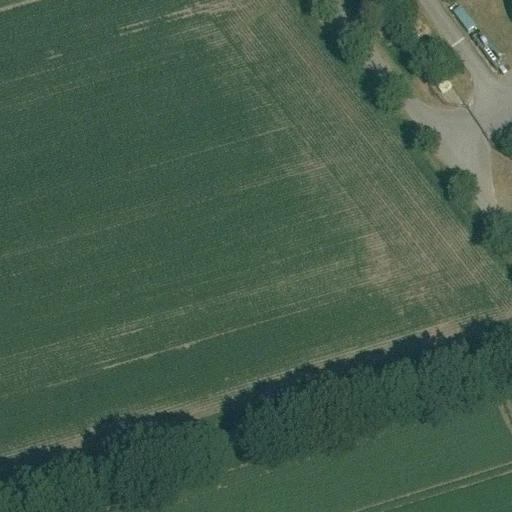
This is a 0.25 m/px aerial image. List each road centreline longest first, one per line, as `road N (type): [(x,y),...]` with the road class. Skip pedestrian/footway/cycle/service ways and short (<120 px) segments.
road 1 (unclassified): [(0,504),(511,352)]
road 2 (unclassified): [(320,0),(511,249)]
